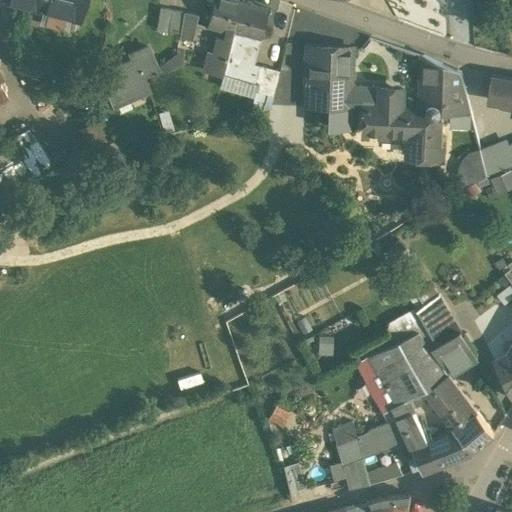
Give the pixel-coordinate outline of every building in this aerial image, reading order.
[(0,0),(0,7),(80,26),(85,0),(0,0)] [(241,1),(235,0),(212,0),(206,27),(226,32),(224,39),(217,37),(212,53),(226,57),(241,1)] [(226,57),(223,69),(222,72),(253,80),(258,64),(252,62),(267,8),(241,1),(226,57)] [(170,10),(159,8),(155,29),(167,31),(170,10)] [(182,12),(171,10),(170,10),(167,31),(178,33),(182,12)] [(197,14),(183,12),(179,37),(192,40),(197,14)] [(137,58),(143,73),(157,68),(147,45),(130,52),(134,59),(137,58)] [(352,49),(306,47),(304,106),(329,107),(328,127),(349,128),(349,108),(350,108),(351,105),(351,89),(352,49)] [(212,53),(208,52),(205,63),(223,69),(226,57),(212,53)] [(461,71),(424,55),(422,56),(419,108),(442,109),(442,110),(470,111),(461,71)] [(134,59),(102,73),(114,101),(149,86),(143,73),(137,58),(134,59)] [(279,70),(258,64),(253,80),(222,72),(220,83),(272,96),(279,70)] [(511,81),(488,78),(483,99),(511,104),(511,81)] [(351,89),(351,105),(364,106),(378,107),(379,90),(351,89)] [(419,108),(400,108),(401,91),(379,90),(378,107),(364,106),(362,133),(409,135),(408,154),(440,155),(442,110),(442,109),(419,108)] [(97,128),(79,136),(76,130),(70,133),(83,166),(109,156),(97,128)] [(0,135),(0,164),(13,157),(0,135)] [(456,165),(459,186),(462,184),(486,174),(479,147),(466,150),(456,165)] [(78,160),(69,164),(77,183),(87,179),(78,160)] [(73,185),(65,165),(55,169),(64,189),(73,185)] [(43,175),(32,176),(35,197),(46,195),(43,175)] [(18,185),(8,188),(12,208),(23,206),(18,185)] [(436,344),(445,339),(460,330),(438,292),(416,308),(436,344)] [(460,330),(445,339),(461,369),(476,357),(460,330)] [(382,380),(396,402),(408,397),(426,390),(448,374),(433,353),(431,347),(419,331),(369,355),(382,380)] [(492,356),(511,393),(511,337),(506,348),(492,356)] [(436,344),(431,347),(433,353),(448,374),(450,377),(461,369),(445,339),(436,344)] [(450,377),(448,374),(426,390),(436,402),(458,388),(450,377)] [(458,388),(436,402),(444,414),(451,410),(460,422),(474,412),(458,388)] [(396,402),(393,403),(399,417),(413,411),(415,410),(408,397),(396,402)] [(268,417),(283,426),(291,412),(277,403),(268,417)] [(474,412),(460,422),(451,410),(444,414),(443,415),(456,431),(443,437),(455,457),(471,451),(493,434),(474,412)] [(428,442),(413,411),(399,417),(398,417),(416,456),(407,459),(413,471),(421,467),(422,469),(423,469),(437,463),(428,442)] [(366,472),(360,452),(356,436),(353,421),(332,430),(340,462),(328,465),(333,481),(344,477),(348,489),(369,484),(366,472)] [(398,440),(389,422),(356,436),(360,452),(385,443),(386,445),(398,440)] [(443,437),(428,442),(437,463),(455,457),(443,437)] [(301,460),(285,463),(291,491),(306,488),(301,460)] [(397,463),(366,472),(369,484),(403,475),(397,463)] [(403,511),(407,494),(380,497),(367,501),(371,510),(377,511),(382,511),(386,511),(387,511),(388,511),(403,511)] [(367,501),(352,505),(353,511),(370,511),(371,510),(367,501)]
